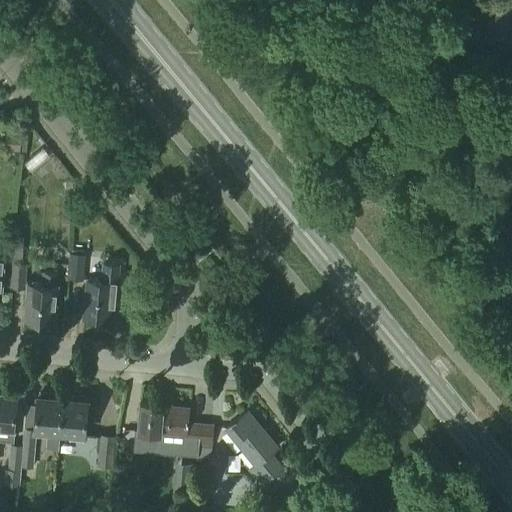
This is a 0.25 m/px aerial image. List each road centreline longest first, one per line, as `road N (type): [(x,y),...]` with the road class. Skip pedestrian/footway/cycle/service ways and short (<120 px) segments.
road 1 (primary): [(511,487),(109,0)]
road 2 (residential): [(0,44),(182,267),(184,366)]
road 3 (residential): [(337,498),(332,454),(268,374),(184,366)]
road 4 (residential): [(184,366),(0,351)]
